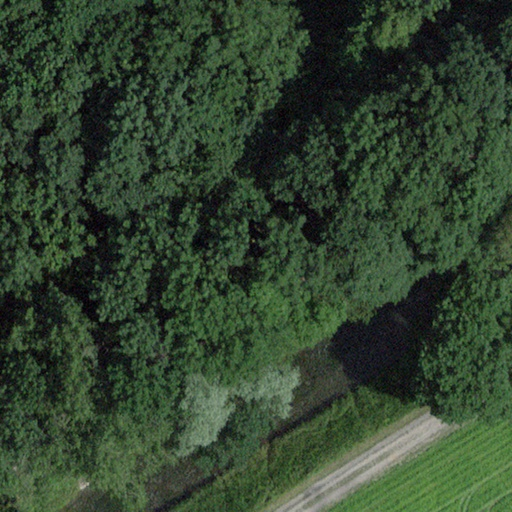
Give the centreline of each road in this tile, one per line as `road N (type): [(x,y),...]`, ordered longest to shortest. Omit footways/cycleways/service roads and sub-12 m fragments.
road 1 (track): [(511,135),(0,467)]
road 2 (track): [(302,511),(511,381)]
